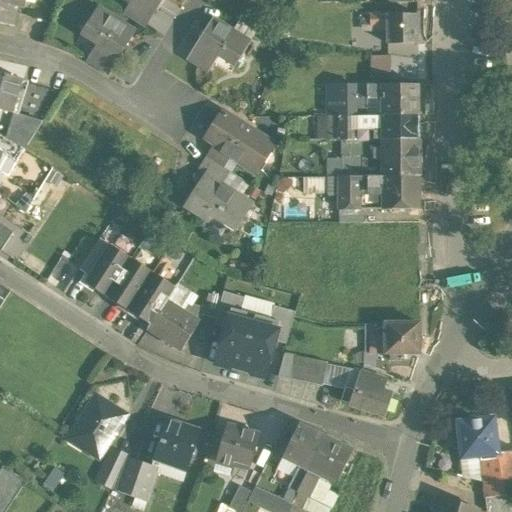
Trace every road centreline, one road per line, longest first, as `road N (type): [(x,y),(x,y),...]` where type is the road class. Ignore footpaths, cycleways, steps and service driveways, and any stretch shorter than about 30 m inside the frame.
road 1 (residential): [(409,446),(149,373),(0,276)]
road 2 (residential): [(481,296),(457,267),(455,0)]
road 3 (residential): [(0,48),(61,62),(133,107),(198,0)]
